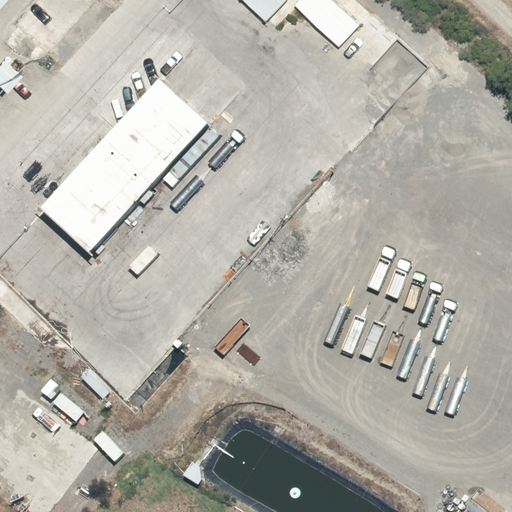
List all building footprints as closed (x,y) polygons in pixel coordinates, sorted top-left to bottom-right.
[(77,0),(12,0),(0,14),(0,28),(29,54),(77,0)] [(18,77),(0,61),(0,91),(2,94),(18,77)] [(193,118),(148,77),(28,211),(73,251),(193,118)] [(345,363),(307,336),(287,363),(325,390),(345,363)] [(111,392),(87,368),(78,377),(102,401),(111,392)] [(444,511),(501,438),(460,407),(403,481),(442,511),(444,511)] [(197,473),(201,466),(192,460),(180,480),(196,490),(204,477),(197,473)] [(511,511),(511,470),(479,511),(511,511)]
